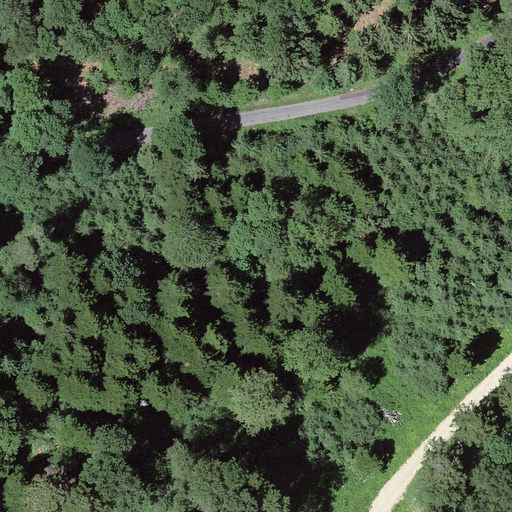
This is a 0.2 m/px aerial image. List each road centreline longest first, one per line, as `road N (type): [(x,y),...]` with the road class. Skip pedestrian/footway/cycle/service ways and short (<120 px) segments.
road 1 (track): [(0,161),(355,101),(447,68),(511,31)]
road 2 (track): [(511,360),(379,511)]
